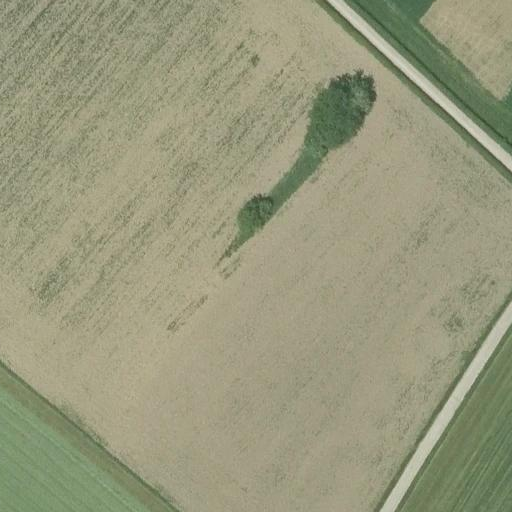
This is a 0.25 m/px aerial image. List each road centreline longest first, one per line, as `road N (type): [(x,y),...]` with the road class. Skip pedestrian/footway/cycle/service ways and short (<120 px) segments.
road 1 (unclassified): [(511,166),(332,0)]
road 2 (unclassified): [(387,511),(511,313)]
